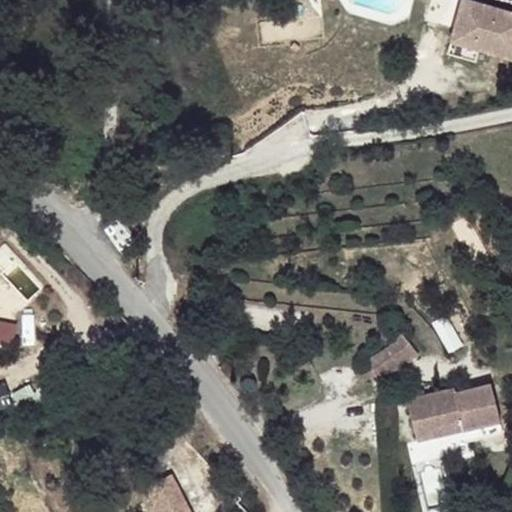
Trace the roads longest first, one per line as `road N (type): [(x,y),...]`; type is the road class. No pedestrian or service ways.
road 1 (residential): [(511,112),(370,134),(252,166),(172,201),(157,263),(166,326)]
road 2 (residential): [(99,252),(110,0)]
road 3 (unclassified): [(297,511),(277,463),(166,326)]
road 4 (unclassified): [(99,252),(0,165)]
